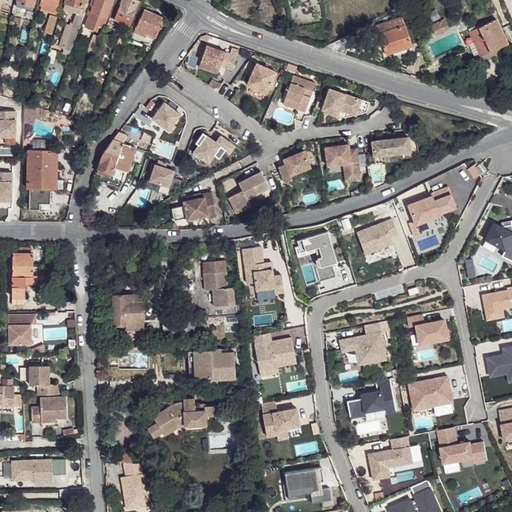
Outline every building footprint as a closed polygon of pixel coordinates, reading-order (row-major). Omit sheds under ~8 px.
[(25,2),(17,0),(16,7),(33,11),(33,8),(24,6),(25,2)] [(35,0),(17,0),(25,2),(24,6),(33,8),(35,0)] [(65,0),(63,8),(77,12),(75,22),(79,24),(81,18),(82,18),(88,0),(65,0)] [(113,0),(111,0),(95,0),(94,3),(91,2),(90,5),(93,6),(85,25),(97,30),(99,26),(103,28),(113,0)] [(138,0),(122,0),(121,3),(137,9),(141,1),(138,0)] [(115,19),(123,23),(125,17),(133,20),(137,9),(121,3),(115,19)] [(0,69),(1,70),(12,7),(0,5),(0,6),(0,69)] [(153,9),(146,7),(141,17),(135,31),(142,34),(144,31),(148,33),(156,37),(161,26),(160,25),(163,17),(152,12),(153,9)] [(51,11),(44,32),(51,34),(58,13),(51,11)] [(123,23),(130,26),(133,20),(125,17),(123,23)] [(403,18),(394,20),(396,30),(406,26),(403,18)] [(445,19),(432,25),(435,32),(448,26),(445,19)] [(470,31),(474,41),(500,29),(495,19),(486,23),(470,31)] [(380,35),(396,30),(394,20),(377,26),(380,35)] [(468,28),(470,31),(486,23),(485,20),(468,28)] [(63,49),(71,26),(66,24),(58,46),(63,49)] [(62,53),(68,55),(77,27),(73,26),(71,26),(63,49),(62,53)] [(386,55),(413,47),(407,26),(406,26),(396,30),(380,35),(386,55)] [(448,26),(435,32),(437,36),(450,30),(448,26)] [(479,53),(481,56),(507,44),(500,29),(474,41),(479,53)] [(94,34),(87,51),(93,53),(100,36),(94,34)] [(347,56),(353,41),(349,36),(328,47),(337,52),(347,56)] [(114,51),(119,53),(123,43),(118,41),(114,51)] [(473,56),(479,53),(474,41),(468,44),(473,56)] [(230,52),(206,44),(201,61),(220,67),(221,66),(232,69),(239,49),(231,47),(230,52)] [(220,67),(201,61),(199,68),(218,74),(220,67)] [(276,71),(257,63),(247,84),(267,93),(276,71)] [(316,82),(293,75),(285,100),(307,107),(311,97),(308,96),(310,90),(313,91),(316,82)] [(362,99),(330,88),(324,104),(349,112),(357,114),(362,99)] [(165,99),(152,116),(172,131),(184,114),(165,99)] [(362,99),(357,114),(366,112),(370,102),(362,99)] [(307,107),(285,100),(283,104),(305,111),(307,107)] [(25,103),(24,112),(37,116),(44,118),(47,109),(34,106),(25,103)] [(349,112),(324,104),(322,109),(347,117),(349,112)] [(96,109),(91,122),(99,124),(105,114),(96,109)] [(0,110),(0,136),(16,136),(16,111),(0,110)] [(37,116),(24,112),(24,122),(34,125),(35,122),(37,116)] [(99,167),(97,172),(122,180),(124,173),(127,174),(136,148),(149,152),(155,135),(125,124),(121,129),(103,155),(99,167)] [(216,141),(201,132),(195,154),(210,166),(219,162),(224,164),(234,147),(221,136),(216,141)] [(409,137),(373,141),(374,156),(402,152),(402,157),(411,156),(409,137)] [(33,149),(28,149),(27,188),(29,188),(29,210),(40,210),(40,204),(53,204),(54,188),(62,188),(63,176),(64,176),(64,169),(57,169),(57,150),(55,150),(55,144),(46,144),(45,140),(33,140),(33,149)] [(349,144),(325,147),(328,165),(344,163),(345,171),(354,169),(356,179),(361,179),(356,148),(349,149),(349,144)] [(285,163),(278,166),(285,182),(292,180),(290,175),(311,167),(305,150),(284,159),(285,163)] [(152,163),(148,186),(158,188),(159,183),(171,186),(175,168),(152,163)] [(354,169),(345,171),(346,180),(356,179),(354,169)] [(13,172),(0,171),(0,200),(12,201),(13,172)] [(262,171),(239,183),(243,190),(229,197),(237,212),(251,205),(248,198),(269,187),(262,171)] [(185,205),(172,208),(175,220),(187,217),(188,219),(208,215),(208,217),(217,215),(212,192),(185,197),(183,201),(185,205)] [(391,237),(398,234),(392,218),(357,232),(365,253),(393,242),(391,237)] [(511,261),(511,259),(511,219),(510,220),(511,223),(501,226),(494,222),(485,239),(505,249),(501,255),(511,261)] [(337,261),(328,231),(297,240),(301,252),(315,247),(318,257),(315,258),(317,266),(316,267),(320,280),(335,276),(331,263),(337,261)] [(13,253),(13,275),(22,275),(33,275),(34,269),(33,266),(34,246),(22,246),(21,253),(13,253)] [(225,259),(203,261),(205,289),(212,289),(214,305),(234,303),(232,286),(228,286),(225,259)] [(474,276),(472,262),(465,263),(467,277),(474,276)] [(22,275),(13,275),(13,289),(26,289),(26,282),(24,281),(24,278),(22,278),(22,275)] [(504,316),(502,308),(511,305),(511,276),(511,277),(511,279),(511,288),(482,294),(487,319),(504,316)] [(419,292),(417,286),(408,289),(409,294),(419,292)] [(26,289),(13,289),(13,298),(26,298),(26,289)] [(114,296),(117,339),(127,338),(126,321),(143,320),(144,319),(143,302),(140,302),(132,302),(132,295),(127,295),(114,296)] [(419,343),(448,338),(445,319),(425,323),(423,313),(407,316),(409,326),(416,325),(419,343)] [(36,315),(9,314),(8,344),(31,344),(31,325),(36,325),(36,315)] [(209,315),(163,318),(164,333),(209,330),(208,327),(208,322),(209,322),(209,317),(209,315)] [(208,322),(208,327),(217,327),(217,316),(209,317),(209,322),(208,322)] [(127,338),(144,338),(143,320),(126,321),(127,338)] [(387,358),(381,331),(339,339),(342,351),(355,348),(358,364),(387,358)] [(296,362),(291,337),(271,341),(269,332),(252,336),(253,344),(254,344),(259,369),(277,366),(296,362)] [(511,345),(502,347),(503,353),(486,356),(489,375),(507,372),(509,380),(511,379),(511,345)] [(211,348),(197,349),(197,360),(195,360),(196,379),(212,378),(212,374),(235,373),(234,350),(211,352),(211,348)] [(188,350),(189,380),(196,379),(195,360),(197,360),(197,349),(188,350)] [(49,364),(29,365),(29,369),(30,380),(30,385),(38,385),(38,395),(58,394),(58,383),(50,383),(49,364)] [(279,372),(277,366),(259,369),(260,375),(279,372)] [(30,380),(29,369),(21,369),(22,380),(30,380)] [(453,401),(447,375),(407,383),(412,409),(453,401)] [(395,409),(389,378),(373,381),(375,390),(359,393),(360,397),(345,400),(349,418),(364,415),(363,410),(381,407),(382,411),(395,409)] [(0,402),(2,403),(2,404),(14,405),(14,404),(14,393),(15,386),(1,385),(1,381),(0,380),(0,402)] [(69,396),(41,397),(42,407),(32,407),(33,423),(43,423),(42,419),(59,418),(71,417),(69,396)] [(186,410),(184,410),(185,424),(187,424),(208,423),(208,414),(221,413),(220,404),(207,404),(207,403),(197,403),(197,397),(186,398),(186,401),(186,410)] [(302,425),(298,407),(278,411),(276,400),(262,403),(268,435),(279,433),(278,429),(288,427),(302,425)] [(186,401),(175,404),(178,410),(184,410),(186,410),(186,401)] [(167,433),(181,424),(185,424),(184,410),(178,410),(175,404),(170,407),(156,415),(160,421),(151,427),(156,436),(165,431),(167,433)] [(511,407),(499,410),(504,440),(511,438),(511,407)] [(240,408),(223,410),(224,418),(241,417),(240,408)] [(487,460),(483,441),(470,444),(470,441),(457,444),(454,426),(437,430),(443,463),(473,457),(474,462),(487,460)] [(290,437),(288,427),(278,429),(279,433),(280,439),(290,437)] [(411,462),(406,435),(389,439),(391,449),(367,454),(372,479),(389,476),(387,467),(411,462)] [(123,463),(133,463),(127,449),(117,452),(116,463),(123,463)] [(53,457),(11,460),(12,481),(34,480),(34,483),(54,482),(53,457)] [(133,463),(123,463),(126,477),(121,478),(125,498),(134,496),(137,508),(151,506),(145,474),(143,474),(141,463),(133,463)] [(319,488),(318,482),(322,481),(324,481),(322,467),(286,473),(287,481),(289,496),(304,493),(312,492),(313,502),(332,499),(330,487),(323,488),(319,488)] [(416,511),(416,509),(420,507),(422,511),(426,509),(427,511),(437,511),(441,510),(430,487),(432,486),(428,479),(411,487),(416,499),(412,501),(410,498),(388,508),(389,511),(416,511)] [(510,484),(508,479),(502,481),(505,487),(510,484)] [(286,499),(305,497),(304,493),(289,496),(287,481),(283,481),(286,499)] [(383,499),(381,492),(373,494),(375,503),(383,499)] [(134,496),(125,498),(127,510),(137,508),(134,496)]
